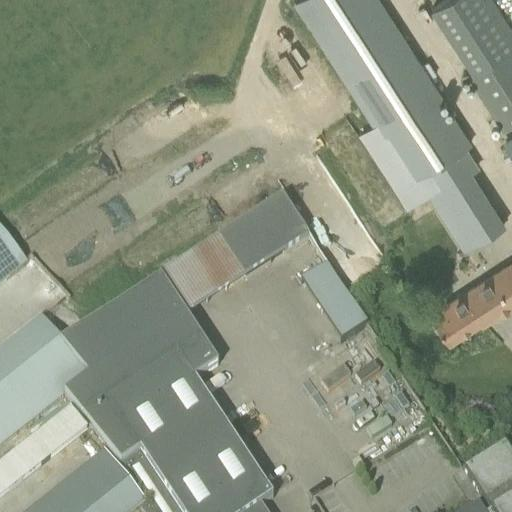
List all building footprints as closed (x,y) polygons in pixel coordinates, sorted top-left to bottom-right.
[(476,165),(465,147),(471,143),(451,112),(446,115),(437,101),(442,98),(378,0),(297,0),(293,3),(380,138),(389,132),(464,251),(504,226),(469,170),(476,165)] [(511,37),(487,0),(445,0),(430,10),(471,73),(511,47),(511,37)] [(511,47),(471,73),(469,74),(502,126),(511,119),(511,47)] [(281,200),(218,241),(245,281),(297,247),(307,240),(281,200)] [(0,231),(0,284),(26,264),(0,231)] [(309,279),(342,343),(371,329),(338,264),(309,279)] [(511,305),(511,265),(442,310),(445,314),(434,321),(448,343),(480,322),(482,325),(511,305)] [(88,423),(152,506),(144,511),(263,511),(277,502),(196,381),(216,368),(185,320),(160,280),(90,325),(62,344),(89,377),(66,395),(88,423)] [(0,448),(66,395),(89,377),(62,344),(44,320),(0,355),(0,448)] [(379,360),(360,375),(376,396),(395,381),(379,360)] [(0,500),(86,431),(70,410),(0,465),(0,500)] [(411,439),(367,468),(381,489),(425,460),(411,439)] [(511,511),(511,456),(504,444),(462,470),(488,511),(481,511),(478,506),(468,511),(511,511)] [(32,511),(137,511),(145,506),(103,454),(32,511)]
